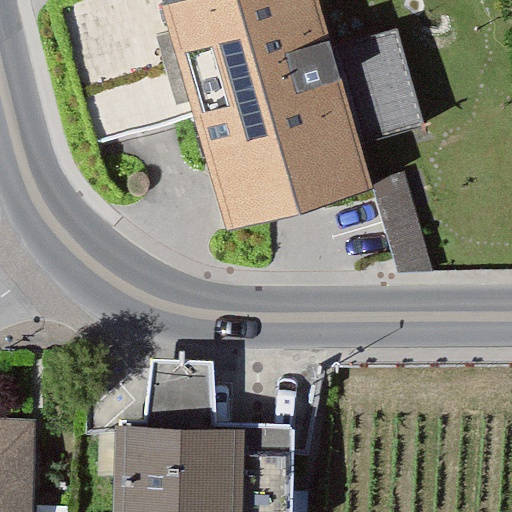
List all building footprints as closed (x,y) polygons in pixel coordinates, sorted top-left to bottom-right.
[(105,0),(91,0),(52,10),(89,154),(141,141),(105,0)] [(313,0),(105,0),(141,141),(152,181),(184,172),(201,231),(366,184),(353,142),(325,39),(313,0)] [(412,126),(384,23),(325,39),(353,142),(412,126)] [(386,178),(398,263),(428,258),(417,174),(386,178)] [(227,334),(161,334),(160,400),(227,401),(227,334)] [(160,400),(122,400),(120,511),(287,511),(294,405),(227,401),(160,400)] [(0,511),(27,511),(33,421),(0,419),(0,511)]
